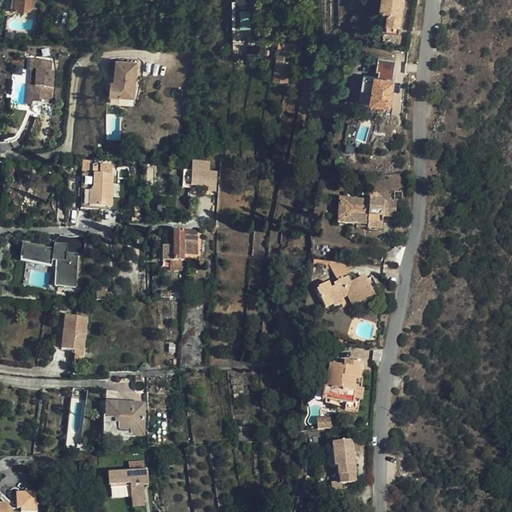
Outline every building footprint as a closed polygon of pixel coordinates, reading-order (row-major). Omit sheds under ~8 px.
[(29,11),(30,0),(15,0),(15,2),(12,2),(11,9),(15,10),(29,11)] [(255,35),(254,0),(234,0),(235,35),(255,35)] [(305,31),(302,0),(273,0),(276,32),(305,31)] [(339,26),(338,0),(320,0),(323,34),(329,35),(339,26)] [(388,11),(387,23),(399,25),(402,0),(381,0),(380,9),(388,11)] [(399,25),(387,23),(385,30),(398,33),(399,25)] [(277,48),(275,66),(288,68),(291,50),(277,48)] [(369,108),(389,111),(397,62),(379,60),(376,79),(374,79),(369,108)] [(124,98),(126,62),(116,61),(114,81),(110,81),(109,97),(124,98)] [(28,87),(27,97),(32,97),(31,105),(49,105),(51,74),(48,74),(49,63),(30,62),(29,73),(35,73),(34,88),(28,87)] [(137,63),(126,62),(124,98),(134,99),(137,63)] [(288,68),(275,66),(273,79),(287,81),(288,68)] [(368,105),(373,77),(363,76),(358,103),(368,105)] [(215,188),(216,172),(191,171),(191,186),(215,188)] [(112,206),(113,174),(94,174),(93,190),(81,190),(81,205),(112,206)] [(338,199),(337,220),(367,221),(366,229),(380,229),(382,218),(394,218),(395,203),(338,199)] [(367,221),(337,220),(337,224),(355,225),(356,228),(366,229),(367,221)] [(170,261),(183,261),(184,261),(184,252),(187,252),(188,245),(193,245),(192,231),(173,232),(174,246),(163,246),(163,261),(170,261)] [(55,265),(52,284),(75,287),(81,241),(54,238),(53,245),(22,241),(20,260),(55,265)] [(331,264),(335,278),(349,274),(345,260),(331,264)] [(183,270),(183,261),(170,261),(170,270),(183,270)] [(330,270),(330,263),(312,262),(312,266),(325,267),(325,270),(330,270)] [(374,298),(364,276),(350,282),(347,277),(333,284),(334,286),(330,288),(329,285),(319,290),(320,292),(317,293),(324,308),(332,304),(333,307),(343,303),(341,300),(347,297),(351,307),(358,303),(360,306),(374,298)] [(62,338),(61,349),(83,352),(87,318),(64,316),(62,338)] [(52,348),(61,349),(62,338),(53,337),(52,348)] [(324,389),(323,388),(322,400),(345,403),(352,404),(355,389),(355,387),(353,387),(354,381),(358,381),(360,365),(343,362),(342,367),(328,365),(324,389)] [(322,400),(323,388),(316,387),(314,399),(322,400)] [(362,389),(355,389),(352,404),(345,403),(345,410),(356,412),(357,402),(360,402),(362,389)] [(143,436),(144,404),(106,404),(105,435),(143,436)] [(349,442),(331,444),(333,468),(336,467),(337,483),(330,483),(330,493),(341,492),(340,485),(354,484),(351,454),(350,450),(357,449),(356,444),(349,444),(349,442)] [(87,466),(81,466),(83,483),(109,480),(112,479),(113,488),(133,485),(134,497),(147,496),(146,484),(150,483),(149,469),(109,474),(108,467),(87,469),(87,466)] [(16,492),(16,505),(37,504),(36,491),(16,492)] [(147,496),(134,497),(135,505),(148,504),(147,496)] [(12,511),(12,510),(5,503),(0,503),(0,511),(12,511)]
